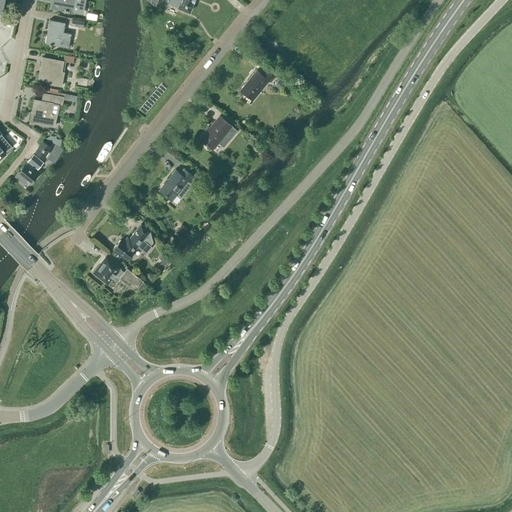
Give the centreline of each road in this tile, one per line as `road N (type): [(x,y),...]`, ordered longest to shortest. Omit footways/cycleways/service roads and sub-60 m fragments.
road 1 (unclassified): [(234,472),(269,447),(273,369),(286,324),(422,95),(501,0)]
road 2 (unclassified): [(113,349),(138,323),(216,281),(291,203),(354,130),(438,0)]
road 3 (primary): [(259,319),(463,0)]
road 4 (residential): [(79,226),(271,0)]
road 5 (residential): [(14,163),(24,143),(5,123),(30,0)]
road 6 (tertiary): [(113,349),(0,228)]
road 7 (unclassified): [(0,417),(59,401),(113,349)]
